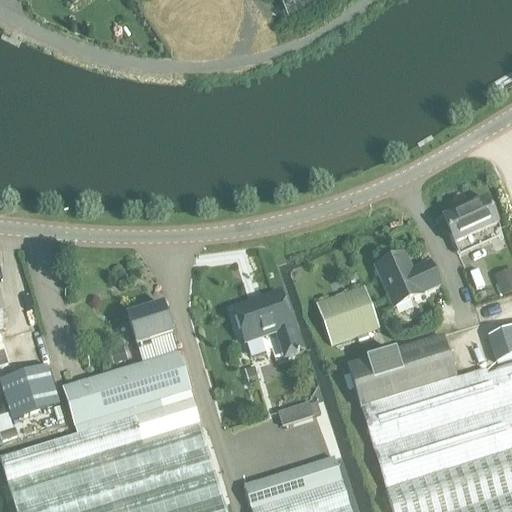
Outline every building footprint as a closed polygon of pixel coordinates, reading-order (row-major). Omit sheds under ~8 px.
[(279,0),(289,20),(331,0),(279,0)] [(485,202),(442,221),(454,248),(498,229),(485,202)] [(374,270),(393,311),(421,298),(421,297),(439,288),(429,266),(411,274),(403,257),(374,270)] [(511,292),(511,280),(497,287),(502,297),(511,292)] [(330,348),(378,331),(363,290),(315,307),(330,348)] [(245,348),(275,338),(283,362),(297,357),(296,355),(301,354),(294,335),(292,336),(278,295),(260,301),(261,303),(233,312),(245,348)] [(136,349),(171,338),(162,307),(127,317),(136,349)] [(495,366),(511,360),(511,332),(488,339),(495,366)] [(442,339),(346,369),(360,412),(361,412),(391,511),(511,511),(511,369),(487,377),(485,373),(455,381),(442,339)] [(190,400),(176,355),(62,389),(76,435),(190,400)] [(0,392),(10,424),(58,409),(47,375),(0,389),(0,392)] [(224,511),(191,402),(0,460),(0,461),(15,511),(224,511)] [(281,430),(313,420),(308,406),(277,416),(281,430)] [(250,511),(259,511),(342,486),(334,461),(244,490),(244,491),(250,511)] [(349,511),(342,486),(259,511),(349,511)]
